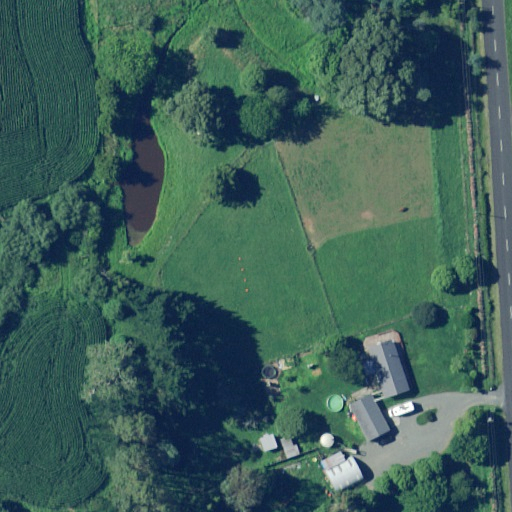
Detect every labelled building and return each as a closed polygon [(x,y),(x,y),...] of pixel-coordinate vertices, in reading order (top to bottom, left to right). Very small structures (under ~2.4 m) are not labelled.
[(409,390),(393,340),(367,349),(384,399),(409,390)] [(387,431),(369,395),(349,406),(367,442),(387,431)] [(276,448),(272,434),(259,438),(263,452),(276,448)] [(299,455),(292,437),(280,442),(287,460),(299,455)] [(343,462),(338,453),(320,462),(335,491),(362,477),(352,458),(343,462)]
